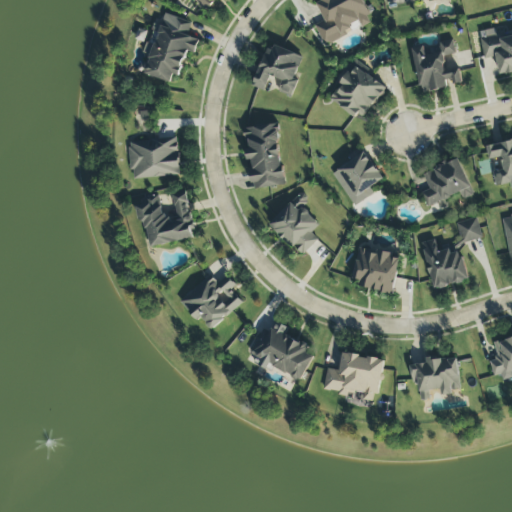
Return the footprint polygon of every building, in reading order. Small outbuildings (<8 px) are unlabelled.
[(223,0),(224,0),(194,0),(209,9),(214,0),(223,0)] [(323,46),(373,23),(361,0),(322,0),(316,3),(324,21),(314,26),(323,46)] [(203,25),(164,15),(160,30),(160,31),(156,46),(146,43),(143,54),(150,55),(144,76),(171,83),(173,76),(179,78),(187,51),(195,53),(203,25)] [(511,72),(511,30),(480,37),(484,60),(496,58),(499,75),(511,72)] [(412,49),(421,94),(450,88),(449,86),(462,83),(459,68),(446,71),(444,57),(456,55),(453,41),(412,49)] [(252,87),(265,92),(270,77),(282,81),(278,93),(292,98),(297,82),(293,81),(302,57),(267,45),(252,87)] [(329,98),(361,122),(386,88),(354,65),(329,98)] [(285,186),(277,124),(243,129),(245,142),(246,142),(249,163),(250,163),(253,190),(285,186)] [(180,176),(177,139),(129,143),(132,180),(180,176)] [(511,141),(487,146),(489,160),(501,158),(503,171),(493,173),(495,187),(510,184),(511,189),(511,141)] [(332,173),(354,207),(374,194),(370,188),(383,180),(365,152),(332,173)] [(474,196),(458,159),(422,175),(429,190),(422,193),(428,208),(461,193),(464,200),(474,196)] [(148,248),(195,239),(186,193),(172,195),(175,212),(163,214),(161,200),(139,204),(148,248)] [(318,240),(311,233),(320,224),(302,208),(299,211),(291,203),(269,226),(302,257),(318,240)] [(511,266),(511,265),(511,215),(502,218),(511,266)] [(458,223),(461,243),(482,239),(478,219),(458,223)] [(422,243),(432,290),(468,283),(461,252),(451,254),(450,250),(438,252),(436,240),(422,243)] [(392,295),(400,261),(390,259),(391,254),(359,247),(352,279),(359,280),(358,288),(392,295)] [(180,302),(197,322),(201,319),(211,330),(243,304),(231,290),(236,286),(227,276),(218,284),(211,276),(180,302)] [(250,355),(261,360),(258,366),(267,370),(269,366),(301,382),(313,357),(306,354),(309,347),(285,335),(288,328),(276,323),(272,332),(263,328),(250,355)] [(511,339),(493,344),(497,360),(489,362),(493,377),(501,375),(504,385),(511,382),(511,371),(511,372),(511,371),(511,339)] [(384,360),(342,354),(340,371),(326,369),(323,392),(351,396),(352,392),(362,394),(361,400),(372,402),(373,394),(379,395),(384,360)] [(457,357),(425,360),(425,364),(410,366),(412,385),(418,384),(419,401),(430,400),(429,391),(440,390),(441,396),(453,395),(452,390),(460,390),(457,357)]
